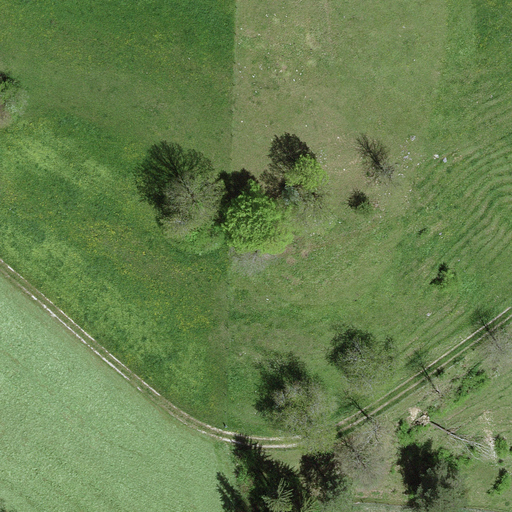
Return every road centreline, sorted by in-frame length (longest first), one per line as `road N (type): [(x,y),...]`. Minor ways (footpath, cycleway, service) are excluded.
road 1 (track): [(0,267),(199,429),(242,441),(294,438),(362,413),(511,304)]
road 2 (track): [(511,500),(299,490),(268,477),(219,434)]
